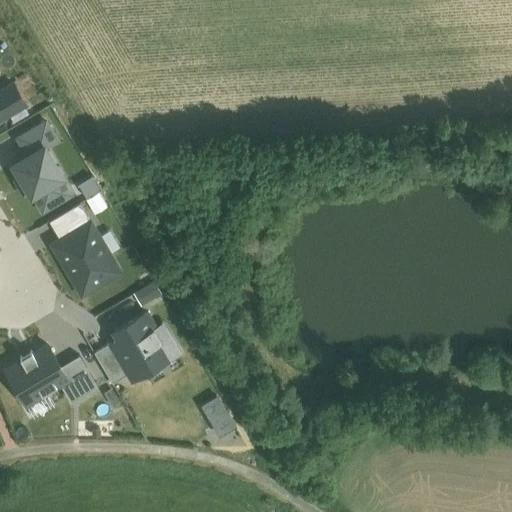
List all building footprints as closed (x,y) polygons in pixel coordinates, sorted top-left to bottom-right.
[(0,118),(28,102),(14,77),(0,85),(0,118)] [(35,193),(45,210),(76,191),(48,144),(62,136),(49,114),(0,143),(0,144),(30,195),(35,193)] [(49,239),(82,295),(125,269),(83,198),(49,218),(58,233),(49,239)] [(127,371),(131,379),(185,347),(167,316),(157,322),(147,305),(141,309),(136,299),(97,322),(108,340),(94,349),(112,380),(127,371)] [(3,363),(25,400),(63,378),(74,396),(100,381),(81,349),(62,360),(48,337),(3,363)]
